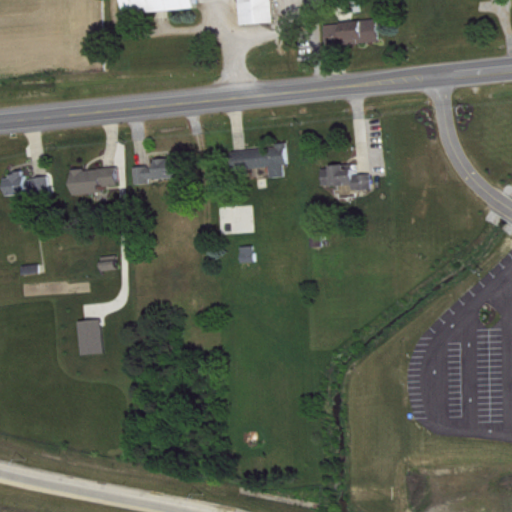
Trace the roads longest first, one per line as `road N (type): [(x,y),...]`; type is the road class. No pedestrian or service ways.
road 1 (secondary): [(0,120),(511,66)]
road 2 (motorway): [(188,511),(0,469)]
